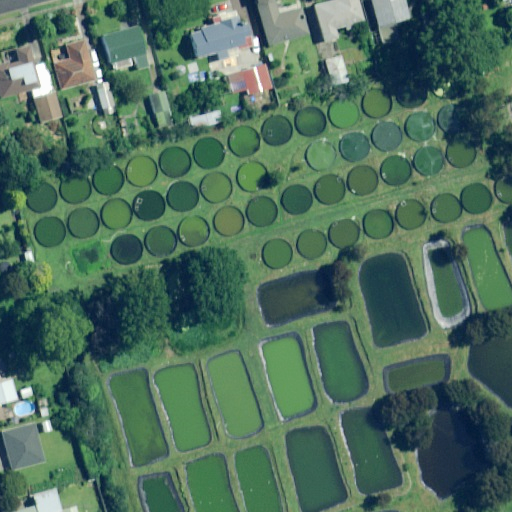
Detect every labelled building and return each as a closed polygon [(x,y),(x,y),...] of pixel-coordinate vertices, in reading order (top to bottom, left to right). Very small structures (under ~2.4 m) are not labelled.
[(244,9),(234,12),(230,0),(206,8),(211,25),(188,33),(196,59),(215,53),(218,62),(238,56),(245,54),(257,50),(244,9)] [(277,12),(273,0),(253,0),(267,46),(308,34),(300,6),(277,12)] [(359,0),(333,0),(334,1),(314,6),(324,43),(339,39),(337,31),(366,24),(359,0)] [(367,0),(375,27),(408,19),(402,0),(367,0)] [(150,67),(140,24),(101,34),(110,71),(135,65),(136,70),(150,67)] [(96,80),(85,39),(64,45),(67,59),(52,63),(59,90),(96,80)] [(338,84),(348,82),(341,57),(324,62),(330,86),(338,84)] [(59,118),(45,63),(29,67),(27,58),(2,64),(0,64),(0,98),(30,91),(37,124),(59,118)] [(271,88),(264,65),(224,77),(229,94),(246,89),(247,95),(271,88)] [(115,113),(107,82),(95,85),(103,116),(115,113)] [(172,125),(164,92),(149,95),(158,129),(172,125)] [(221,109),(188,117),(191,130),(224,122),(221,109)] [(0,404),(17,401),(12,381),(0,383),(0,404)] [(18,390),(21,401),(35,397),(32,386),(18,390)] [(44,395),(35,397),(40,418),(49,415),(44,395)] [(41,423),(44,436),(54,433),(50,421),(41,423)] [(44,461),(34,424),(1,433),(11,470),(44,461)] [(61,511),(55,489),(32,496),(36,511),(76,511),(75,508),(61,511)]
